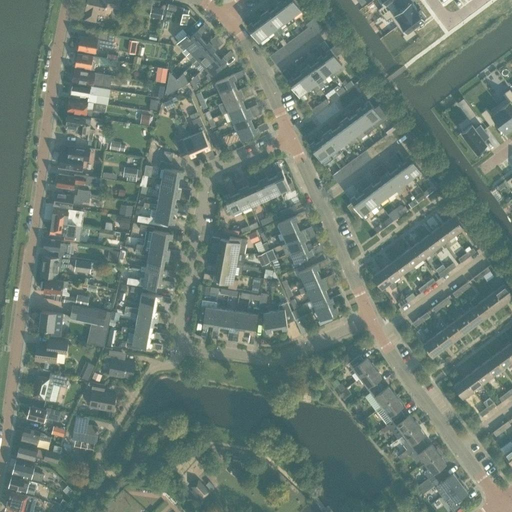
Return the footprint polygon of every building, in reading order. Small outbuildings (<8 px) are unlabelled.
[(87,0),(86,10),(87,10),(86,19),(96,21),(98,12),(105,14),(107,6),(119,9),(121,0),(87,0)] [(279,5),(275,8),(285,22),(288,26),(296,20),(293,16),(283,2),(281,0),(280,0),(277,3),(279,5)] [(285,0),(283,2),(293,16),(302,9),(294,0),(285,0)] [(378,0),(383,6),(378,9),(382,15),(396,5),(392,0),(378,0)] [(396,5),(382,15),(387,20),(391,17),(397,26),(418,10),(418,9),(418,10),(417,8),(413,2),(412,3),(411,1),(400,10),(396,5)] [(151,6),(149,16),(161,19),(163,9),(151,6)] [(269,9),(264,12),(276,28),(280,33),(284,31),(280,25),(285,22),(275,8),(270,11),(269,9)] [(418,10),(397,26),(404,34),(403,35),(407,41),(417,33),(413,28),(425,19),(424,18),(426,16),(420,9),(419,10),(418,10)] [(262,18),(258,21),(268,35),(272,31),(276,36),(280,33),(276,28),(264,12),(260,15),(262,18)] [(186,24),(189,14),(188,14),(184,13),(183,13),(181,22),(186,24)] [(314,18),(306,24),(309,27),(315,34),(318,32),(322,29),(318,23),(314,18)] [(259,41),(268,35),(258,21),(253,24),(251,22),(247,25),(259,41)] [(183,29),(175,36),(179,40),(177,42),(184,50),(182,51),(186,55),(191,51),(203,40),(200,36),(202,34),(198,30),(191,37),(187,33),(183,29)] [(116,35),(100,32),(99,36),(89,35),(89,37),(81,36),(79,49),(96,52),(97,46),(113,49),(116,35)] [(299,34),(293,39),(295,43),(301,38),(299,34)] [(304,42),(301,38),(295,43),(298,47),(304,42)] [(191,51),(186,55),(190,60),(193,63),(212,45),(208,41),(206,43),(203,40),(191,51)] [(201,62),(205,66),(217,55),(214,51),(216,49),(212,45),(193,63),(197,66),(201,62)] [(341,53),(335,45),(326,51),(328,54),(324,57),(334,70),(342,64),(336,56),(341,53)] [(276,51),(279,55),(285,50),(282,47),(276,51)] [(285,50),(279,55),(282,59),(288,54),(285,50)] [(98,63),(106,64),(116,66),(117,60),(78,54),(76,66),(91,68),(92,67),(95,67),(96,63),(98,64),(98,63)] [(334,70),(324,57),(322,54),(318,57),(320,60),(315,63),(325,77),(330,74),(333,78),(337,76),(334,71),(334,70)] [(217,55),(205,66),(210,72),(207,74),(211,79),(214,76),(214,77),(227,65),(225,63),(227,61),(223,57),(221,59),(217,55)] [(325,77),(315,63),(311,66),(309,64),(305,67),(321,88),(325,86),(321,80),(325,77)] [(158,67),(156,80),(165,82),(168,68),(158,67)] [(321,88),(305,67),(301,70),(303,73),(298,76),(308,89),(313,86),(316,91),(321,88)] [(75,69),(73,80),(109,86),(111,74),(75,69)] [(186,70),(177,78),(179,82),(181,87),(189,83),(191,82),(186,70)] [(170,71),(165,91),(167,95),(174,91),(177,89),(181,87),(179,82),(177,78),(170,71)] [(216,82),(220,92),(236,84),(234,80),(236,78),(234,74),(216,82)] [(308,89),(298,76),(294,79),(292,76),(288,80),(299,96),(300,96),(304,101),(307,98),(304,93),(308,89)] [(348,83),(345,85),(348,89),(354,84),(351,80),(348,83)] [(73,83),(71,94),(89,97),(88,101),(95,102),(108,104),(111,89),(73,83)] [(155,84),(153,95),(163,97),(165,86),(155,84)] [(220,92),(224,101),(243,93),(241,88),(238,89),(236,84),(220,92)] [(337,86),(334,88),(336,92),(339,95),(345,91),(343,87),(341,88),(337,86)] [(498,105),(511,122),(511,92),(510,89),(504,94),(507,98),(498,105)] [(336,92),(329,97),(332,100),(339,95),(336,92)] [(224,101),(219,104),(223,113),(229,111),(245,104),(243,99),(245,98),(243,93),(224,101)] [(172,98),(164,102),(166,106),(174,102),(172,98)] [(68,101),(67,104),(69,106),(68,111),(79,112),(78,113),(86,114),(92,115),(93,109),(87,108),(88,101),(70,99),(68,101)] [(326,99),(319,104),(322,108),(329,103),(326,99)] [(366,106),(362,109),(375,127),(388,117),(379,105),(375,108),(369,100),(364,104),(366,106)] [(229,112),(224,114),(228,122),(229,121),(229,122),(233,121),(252,112),(250,107),(247,109),(245,104),(229,111),(229,112)] [(319,104),(312,109),(315,113),(322,108),(319,104)] [(511,122),(498,105),(490,111),(487,109),(482,113),(490,124),(496,121),(504,132),(511,126),(511,122)] [(364,129),(366,133),(375,127),(362,109),(360,107),(356,110),(358,112),(354,116),(364,129)] [(206,131),(200,116),(198,111),(190,114),(197,132),(193,134),(200,149),(205,147),(206,150),(211,148),(204,133),(206,131)] [(254,117),(252,112),(233,121),(229,122),(231,126),(235,125),(237,130),(253,123),(251,118),(254,117)] [(89,133),(88,139),(93,140),(95,129),(90,128),(92,119),(68,114),(66,126),(72,127),(71,130),(89,133)] [(142,114),(141,123),(149,124),(151,115),(142,114)] [(348,116),(343,119),(355,136),(358,139),(366,133),(364,129),(354,116),(349,119),(348,116)] [(339,122),(341,125),(337,128),(347,142),(350,145),(358,139),(355,136),(343,119),(339,122)] [(183,124),(182,125),(185,132),(191,129),(187,122),(183,124)] [(255,127),(253,123),(237,130),(242,140),(261,132),(258,126),(255,127)] [(392,123),(384,129),(388,134),(392,131),(396,128),(392,123)] [(489,136),(480,125),(475,128),(472,124),(462,132),(478,153),(485,148),(484,146),(487,144),(484,140),(489,136)] [(331,129),(327,132),(339,148),(347,142),(337,128),(333,131),(331,129)] [(396,128),(392,131),(397,138),(401,136),(396,128)] [(392,131),(388,134),(393,141),(397,138),(392,131)] [(339,148),(327,132),(322,135),(324,137),(320,140),(330,154),(332,156),(334,157),(338,154),(340,152),(340,150),(339,148)] [(195,151),(200,149),(193,134),(176,141),(182,154),(189,151),(191,157),(197,154),(195,151)] [(321,161),(330,154),(320,140),(316,144),(314,141),(310,145),(321,161)] [(111,142),(110,148),(120,150),(121,144),(121,143),(111,142)] [(372,146),(375,150),(380,145),(378,142),(372,146)] [(62,152),(60,167),(82,170),(83,159),(88,160),(90,149),(76,146),(69,145),(68,153),(62,152)] [(380,145),(375,150),(377,153),(383,149),(380,145)] [(164,151),(163,157),(172,159),(174,153),(164,151)] [(358,156),(355,158),(358,162),(364,158),(361,154),(360,155),(358,156)] [(407,161),(403,164),(413,177),(421,171),(409,155),(405,158),(407,161)] [(366,162),(364,158),(358,162),(361,166),(366,162)] [(161,161),(158,178),(162,179),(179,182),(180,176),(183,177),(184,171),(171,169),(172,163),(161,161)] [(398,167),(394,170),(404,184),(413,177),(403,164),(401,161),(396,165),(398,167)] [(146,165),(145,174),(151,175),(153,166),(146,165)] [(129,166),(127,179),(136,180),(137,176),(138,169),(138,167),(129,166)] [(344,167),(338,171),(341,175),(347,170),(344,167)] [(278,175),(273,177),(280,193),(286,190),(287,192),(295,189),(292,181),(288,183),(282,170),(277,172),(278,175)] [(350,174),(347,170),(341,175),(344,179),(350,174)] [(394,170),(390,173),(388,171),(384,174),(396,190),(398,193),(400,194),(404,191),(400,187),(404,184),(394,170)] [(57,179),(56,184),(57,184),(57,186),(74,189),(75,182),(96,185),(97,177),(76,174),(75,179),(59,176),(58,179),(57,179)] [(381,179),(377,182),(387,196),(391,201),(396,197),(395,195),(398,193),(396,190),(384,174),(380,177),(381,179)] [(431,175),(426,179),(434,190),(439,187),(431,175)] [(267,176),(263,178),(271,197),(280,193),(273,177),(269,179),(267,176)] [(258,181),(259,184),(254,186),(261,201),(271,197),(263,178),(258,181)] [(178,187),(179,182),(162,179),(161,185),(156,184),(156,188),(161,189),(180,192),(181,187),(178,187)] [(379,203),(387,196),(377,182),(373,186),(371,183),(367,186),(379,203)] [(248,185),(243,187),(252,205),(253,209),(258,207),(256,203),(261,201),(254,186),(250,188),(248,185)] [(364,192),(360,195),(370,209),(379,203),(367,186),(363,190),(364,192)] [(242,210),(252,205),(243,187),(239,189),(240,192),(235,194),(242,210)] [(430,187),(424,192),(426,196),(433,191),(430,187)] [(54,198),(53,202),(54,204),(72,207),(73,202),(82,203),(83,201),(89,202),(90,197),(91,193),(91,191),(79,189),(78,196),(56,192),(55,197),(54,198)] [(180,192),(161,189),(159,199),(175,202),(176,197),(179,198),(180,192)] [(226,195),(224,196),(226,200),(228,204),(225,205),(224,208),(227,213),(229,214),(232,213),(232,214),(242,210),(235,194),(231,196),(229,194),(226,195)] [(366,212),(370,209),(360,195),(356,198),(355,196),(350,199),(352,202),(347,205),(357,219),(362,215),(365,219),(369,216),(366,212)] [(157,210),(173,213),(176,214),(177,208),(175,207),(175,202),(159,199),(158,205),(145,203),(144,207),(152,209),(157,210)] [(413,200),(409,203),(412,207),(418,202),(415,199),(413,200)] [(377,208),(384,220),(393,214),(385,202),(377,208)] [(405,206),(398,211),(401,215),(408,210),(405,206)] [(54,209),(52,221),(82,225),(84,211),(69,208),(68,211),(54,209)] [(173,218),(173,213),(157,210),(152,209),(151,217),(138,215),(137,221),(168,226),(169,223),(175,224),(176,218),(173,218)] [(393,221),(401,215),(398,211),(390,218),(393,221)] [(278,223),(283,233),(298,226),(296,221),(299,220),(297,215),(278,223)] [(453,215),(443,223),(453,236),(463,228),(453,215)] [(123,218),(121,228),(129,230),(131,219),(123,218)] [(390,218),(382,224),(384,227),(393,221),(390,218)] [(80,241),(82,225),(52,221),(50,233),(65,235),(65,239),(80,241)] [(443,223),(433,230),(443,243),(449,238),(452,242),(456,239),(453,235),(453,236),(443,223)] [(140,224),(139,228),(146,230),(145,240),(168,244),(169,239),(172,239),(173,234),(154,230),(154,226),(140,224)] [(382,224),(375,229),(378,232),(384,227),(382,224)] [(282,245),(283,244),(305,234),(303,230),(300,231),(298,226),(283,233),(278,235),(282,245)] [(433,251),(443,243),(433,230),(423,238),(433,251)] [(256,231),(249,234),(252,240),(259,237),(256,231)] [(283,244),(282,245),(286,254),(287,254),(291,252),(307,245),(305,240),(307,239),(305,234),(283,244)] [(220,244),(223,245),(222,250),(245,254),(247,239),(230,236),(231,236),(230,240),(221,238),(220,244)] [(59,251),(59,252),(67,253),(68,244),(60,243),(60,240),(45,238),(44,249),(59,251)] [(413,246),(422,258),(433,251),(423,238),(413,246)] [(167,249),(168,244),(145,240),(143,246),(138,245),(137,249),(169,255),(170,249),(167,249)] [(309,250),(307,245),(291,252),(295,262),(301,260),(314,254),(312,249),(309,250)] [(412,266),(422,258),(413,246),(403,253),(412,266)] [(476,251),(473,247),(471,249),(468,251),(466,253),(469,257),(476,251)] [(270,250),(266,251),(270,261),(273,260),(277,258),(276,255),(273,248),(270,250)] [(169,255),(137,249),(136,253),(149,256),(148,261),(164,264),(165,259),(168,260),(169,255)] [(218,254),(217,259),(243,264),(245,254),(222,250),(222,255),(218,254)] [(110,251),(108,261),(117,263),(119,252),(110,251)] [(43,255),(40,276),(57,278),(58,265),(69,267),(71,253),(67,253),(59,252),(58,257),(43,255)] [(265,252),(259,255),(263,265),(270,262),(265,252)] [(412,266),(403,253),(393,261),(402,273),(408,269),(412,274),(416,270),(412,266)] [(461,262),(469,257),(466,253),(458,258),(461,262)] [(219,265),(218,270),(235,273),(241,274),(243,264),(217,259),(216,265),(219,265)] [(75,270),(91,272),(92,262),(77,260),(75,270)] [(165,276),(166,270),(163,269),(164,264),(148,261),(147,267),(134,265),(133,269),(146,271),(146,272),(162,275),(165,276)] [(393,261),(383,268),(392,281),(402,273),(393,261)] [(299,271),(304,281),(319,274),(317,270),(320,268),(318,263),(305,269),(299,271)] [(453,263),(446,268),(448,272),(456,266),(453,263)] [(488,266),(480,272),(483,276),(491,270),(488,266)] [(266,268),(265,277),(273,278),(273,277),(274,271),(274,269),(266,268)] [(383,268),(373,276),(372,276),(382,289),(388,284),(392,289),(396,286),(392,281),(383,268)] [(446,268),(438,273),(441,277),(448,272),(446,268)] [(234,279),(235,273),(218,270),(218,275),(214,275),(213,280),(229,282),(228,287),(237,289),(238,280),(234,279)] [(128,277),(127,283),(132,283),(140,285),(160,288),(161,285),(164,286),(165,280),(162,280),(162,275),(146,272),(145,278),(140,277),(140,279),(128,277)] [(480,272),(473,277),(476,281),(483,276),(480,272)] [(302,294),(308,291),(326,283),(324,278),(321,279),(319,274),(304,281),(306,286),(299,289),(302,294)] [(258,292),(261,278),(254,277),(252,291),(258,292)] [(433,277),(426,283),(428,287),(436,281),(433,277)] [(43,281),(42,288),(45,288),(44,292),(62,294),(66,294),(64,302),(73,304),(73,303),(88,306),(90,296),(78,294),(77,297),(70,296),(70,293),(67,290),(69,281),(64,280),(46,278),(46,281),(43,281)] [(467,282),(460,287),(463,291),(470,285),(467,282)] [(308,291),(312,301),(328,294),(326,289),(329,288),(326,283),(308,291)] [(426,283),(418,288),(421,292),(428,287),(426,283)] [(503,303),(511,296),(511,293),(504,283),(494,291),(503,303)] [(202,285),(201,292),(209,294),(210,287),(202,285)] [(161,301),(162,296),(144,292),(145,289),(132,287),(131,291),(137,292),(137,296),(142,297),(141,303),(157,305),(158,300),(161,301)] [(460,287),(453,293),(456,296),(463,291),(460,287)] [(493,311),(503,303),(494,291),(484,298),(493,311)] [(413,292),(405,298),(408,302),(416,296),(413,292)] [(260,301),(258,310),(258,311),(259,311),(264,312),(267,332),(273,331),(272,328),(277,327),(274,310),(269,311),(268,305),(266,306),(268,294),(261,293),(261,295),(260,301)] [(316,310),(332,303),(335,302),(333,297),(330,299),(328,294),(312,301),(314,306),(311,307),(312,311),(316,309),(316,310)] [(447,297),(440,302),(443,306),(450,300),(447,297)] [(401,307),(408,302),(405,298),(398,303),(401,307)] [(484,298),(474,306),(483,318),(493,311),(484,298)] [(214,325),(217,302),(202,299),(201,306),(199,317),(204,318),(203,326),(208,327),(209,324),(214,325)] [(295,319),(288,301),(279,305),(279,310),(274,310),(277,327),(282,326),(283,329),(288,328),(287,323),(295,319)] [(225,326),(227,309),(221,308),(222,302),(217,302),(214,325),(213,328),(219,329),(220,326),(225,326)] [(440,302),(433,307),(436,311),(443,306),(440,302)] [(73,304),(70,317),(92,322),(104,325),(107,311),(88,306),(73,303),(73,304)] [(157,305),(141,303),(139,309),(126,307),(125,310),(158,316),(159,311),(156,311),(157,305)] [(320,324),(332,319),(331,316),(339,312),(337,307),(334,308),(332,303),(316,310),(320,320),(318,320),(320,324)] [(474,306),(464,314),(473,326),(483,318),(474,306)] [(230,327),(229,330),(234,331),(237,311),(227,309),(225,326),(230,327)] [(255,334),(258,314),(259,311),(258,311),(258,310),(254,309),(253,313),(248,312),(245,329),(250,330),(250,333),(255,334)] [(125,310),(124,314),(138,317),(138,318),(137,323),(153,326),(154,321),(157,321),(158,316),(139,313),(125,310)] [(42,311),(39,329),(51,331),(51,335),(61,336),(64,314),(42,311)] [(248,312),(237,311),(234,331),(240,332),(240,329),(245,329),(248,312)] [(427,312),(420,317),(423,321),(430,315),(427,312)] [(463,334),(473,326),(464,314),(454,321),(463,334)] [(309,331),(304,319),(303,316),(299,317),(295,319),(302,334),(309,331)] [(420,317),(412,323),(415,326),(423,321),(420,317)] [(454,321),(444,329),(453,341),(463,334),(454,321)] [(122,327),(121,331),(129,332),(135,333),(135,334),(151,337),(154,338),(155,331),(152,331),(153,326),(137,323),(136,329),(131,328),(122,327)] [(443,349),(453,341),(444,329),(434,336),(443,349)] [(122,341),(121,345),(129,347),(141,349),(142,346),(153,348),(153,342),(150,342),(151,337),(135,334),(135,333),(129,332),(127,342),(122,341)] [(433,356),(443,349),(434,336),(423,344),(433,356)] [(38,344),(35,360),(57,362),(64,362),(65,353),(67,354),(68,341),(53,339),(48,338),(47,345),(38,344)] [(504,367),(511,361),(511,357),(504,347),(494,354),(504,367)] [(133,379),(136,362),(121,360),(123,352),(110,350),(107,361),(112,362),(110,375),(133,379)] [(357,370),(361,376),(374,366),(367,356),(363,359),(360,354),(349,362),(355,372),(357,370)] [(484,362),(494,375),(495,374),(504,367),(494,354),(484,362)] [(494,375),(484,362),(474,369),(484,382),(489,378),(492,382),(497,378),(495,374),(494,375)] [(363,382),(370,391),(381,383),(378,379),(381,376),(374,366),(361,376),(364,381),(363,382)] [(474,390),(484,382),(474,369),(464,377),(474,390)] [(50,372),(50,374),(49,379),(38,376),(33,396),(49,400),(53,384),(63,386),(66,376),(50,372)] [(95,372),(93,378),(100,381),(103,375),(95,372)] [(464,397),(474,390),(464,377),(454,385),(464,397)] [(341,382),(334,387),(337,392),(344,387),(341,382)] [(377,400),(378,399),(382,404),(396,395),(389,385),(385,388),(381,383),(370,391),(377,400)] [(94,392),(91,407),(114,411),(117,395),(104,392),(105,386),(94,384),(93,392),(94,392)] [(352,393),(347,387),(341,391),(345,398),(352,393)] [(502,401),(510,396),(507,392),(499,397),(502,401)] [(377,408),(388,424),(403,412),(400,408),(403,405),(396,395),(382,404),(377,408)] [(494,401),(486,407),(489,411),(497,405),(494,401)] [(473,404),(470,406),(479,418),(482,416),(479,412),(475,408),(473,404)] [(30,406),(27,418),(43,422),(45,417),(59,421),(61,411),(47,407),(46,410),(30,406)] [(482,416),(489,411),(486,407),(479,412),(482,416)] [(395,433),(394,434),(398,439),(418,424),(411,414),(407,417),(403,412),(388,424),(395,433)] [(76,423),(73,438),(96,443),(99,427),(87,425),(88,419),(79,417),(77,423),(76,423)] [(511,424),(508,421),(501,426),(504,430),(511,424)] [(52,433),(54,426),(41,423),(39,430),(52,433)] [(425,434),(418,424),(398,439),(401,444),(403,443),(407,449),(399,455),(401,459),(410,452),(425,441),(422,437),(425,434)] [(54,426),(52,433),(63,436),(65,429),(54,426)] [(496,435),(504,430),(501,426),(493,432),(496,435)] [(50,441),(52,435),(25,427),(22,439),(37,444),(39,437),(44,439),(50,441)] [(422,457),(426,462),(439,452),(432,443),(428,446),(425,441),(410,452),(416,461),(422,457)] [(47,449),(46,450),(38,448),(38,447),(21,443),(17,456),(34,460),(35,456),(58,463),(61,453),(58,452),(47,449)] [(79,466),(86,461),(76,448),(69,454),(79,466)] [(443,465),(447,463),(439,452),(426,462),(430,467),(424,471),(431,481),(446,469),(443,465)] [(17,459),(13,473),(39,480),(42,481),(44,474),(33,471),(35,464),(17,459)] [(420,471),(428,467),(425,463),(418,467),(420,471)] [(218,464),(212,466),(215,475),(221,473),(218,464)] [(230,465),(227,469),(234,476),(238,471),(230,465)] [(450,474),(446,469),(431,481),(438,490),(444,486),(448,491),(461,481),(454,472),(450,474)] [(31,482),(31,481),(29,480),(12,475),(9,487),(27,491),(27,489),(35,491),(36,484),(31,482)] [(198,480),(192,486),(203,498),(209,492),(198,480)] [(469,492),(461,481),(448,491),(451,496),(446,500),(453,510),(469,499),(465,494),(469,492)] [(425,486),(419,490),(421,493),(422,494),(427,490),(425,486)] [(6,502),(5,506),(6,508),(6,509),(19,511),(32,511),(35,502),(44,504),(45,500),(35,496),(29,495),(11,490),(8,501),(6,502)] [(80,497),(73,504),(78,508),(84,502),(80,497)]
